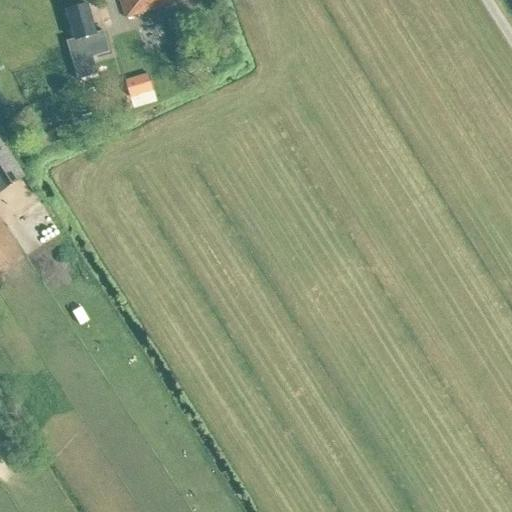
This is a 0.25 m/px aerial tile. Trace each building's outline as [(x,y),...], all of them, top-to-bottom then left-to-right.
[(118,0),(124,20),(171,6),(169,0),(118,0)] [(96,34),(88,6),(66,12),(75,40),(67,43),(74,64),(110,53),(103,32),(96,34)] [(149,75),(125,81),(130,98),(153,92),(149,75)] [(76,124),(35,140),(39,150),(80,134),(76,124)] [(0,137),(0,192),(25,177),(0,137)]
